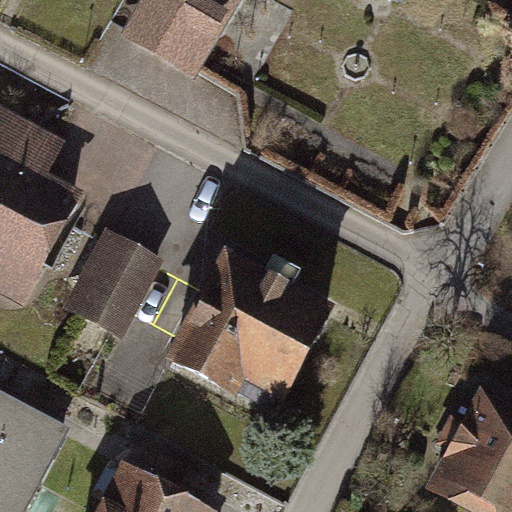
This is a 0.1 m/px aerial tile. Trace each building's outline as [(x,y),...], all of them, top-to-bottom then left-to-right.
[(245,0),(143,0),(123,35),(200,79),(245,0)] [(371,0),(406,19),(416,0),(371,0)] [(93,193),(0,141),(0,265),(41,288),(93,193)] [(129,337),(168,257),(109,228),(70,308),(129,337)] [(291,414),(346,307),(249,257),(193,364),(291,414)] [(39,511),(96,405),(0,354),(0,493),(34,511),(39,511)] [(511,511),(511,415),(477,396),(461,425),(444,456),(427,488),(471,511),(511,511)] [(444,456),(461,425),(446,417),(429,448),(444,456)] [(235,511),(236,511),(140,465),(117,511),(235,511)]
